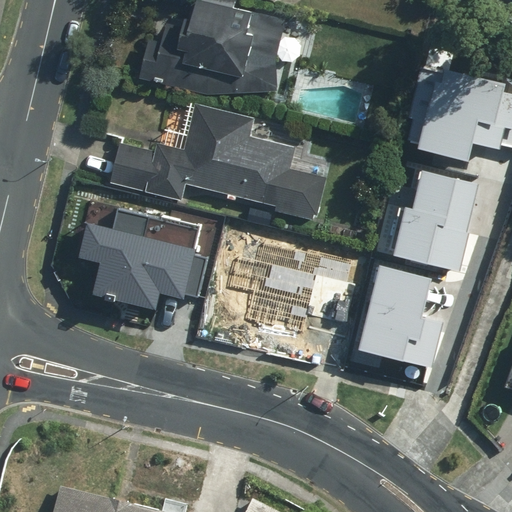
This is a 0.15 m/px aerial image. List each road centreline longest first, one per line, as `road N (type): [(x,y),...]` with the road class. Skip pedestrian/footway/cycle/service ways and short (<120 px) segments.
road 1 (tertiary): [(0,329),(287,409),(370,448),(446,511)]
road 2 (tertiary): [(387,511),(289,454),(0,385)]
road 3 (tertiary): [(56,0),(19,155)]
